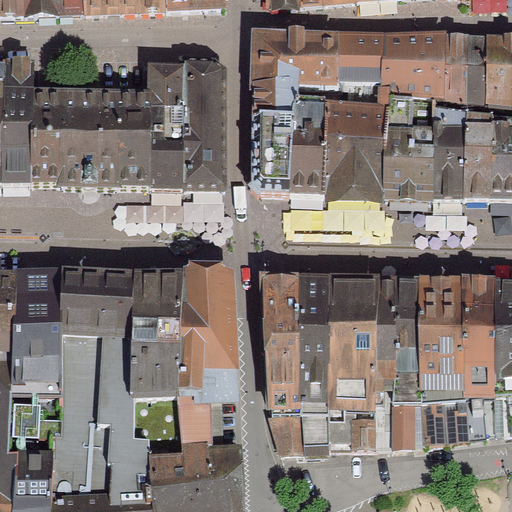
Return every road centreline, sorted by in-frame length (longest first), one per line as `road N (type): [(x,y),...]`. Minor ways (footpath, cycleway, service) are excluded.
road 1 (residential): [(243,34),(240,196),(254,434),(267,511)]
road 2 (residential): [(243,34),(0,38)]
road 3 (residential): [(511,457),(393,476),(331,494),(315,511)]
